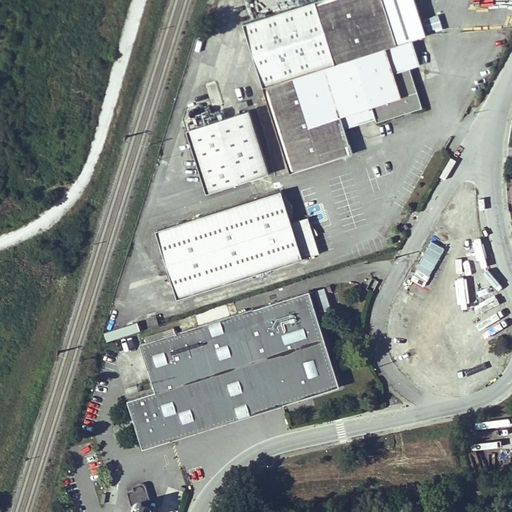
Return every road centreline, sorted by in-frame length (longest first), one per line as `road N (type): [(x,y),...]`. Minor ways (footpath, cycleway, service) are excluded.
road 1 (unclassified): [(492,105),(378,305),(375,328),(387,370),(437,409)]
road 2 (track): [(0,244),(52,220),(74,195),(142,0)]
road 3 (unclassified): [(437,409),(256,453),(222,478),(198,511)]
road 4 (unclassified): [(511,276),(489,171),(492,105)]
